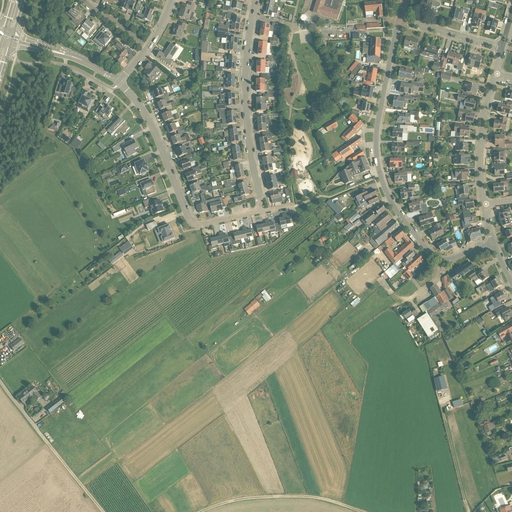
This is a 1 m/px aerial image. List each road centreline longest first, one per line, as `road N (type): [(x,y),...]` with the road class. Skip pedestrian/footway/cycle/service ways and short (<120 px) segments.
road 1 (residential): [(493,242),(449,259),(431,255),(380,176),(376,133),(399,19)]
road 2 (residential): [(259,210),(193,223),(152,128),(119,82)]
road 3 (residential): [(259,210),(245,78),(256,0)]
road 4 (track): [(367,511),(307,495),(224,500),(201,511)]
road 5 (track): [(103,511),(0,380)]
road 6 (residential): [(484,205),(481,137),(495,72)]
